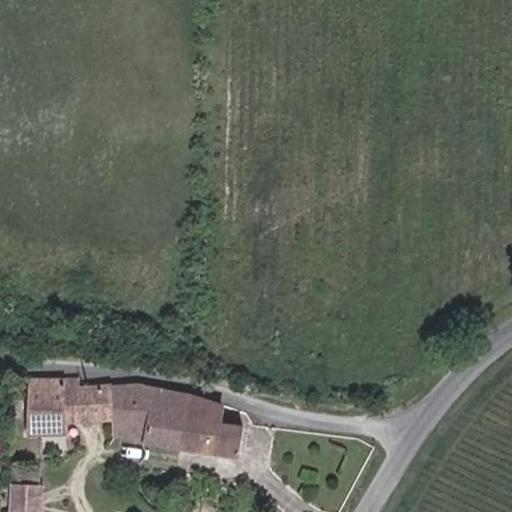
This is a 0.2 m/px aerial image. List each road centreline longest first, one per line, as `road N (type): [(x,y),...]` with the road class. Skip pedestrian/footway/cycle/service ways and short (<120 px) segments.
road 1 (unclassified): [(418,434),(279,413),(94,363),(0,352)]
road 2 (unclassified): [(511,334),(418,434)]
